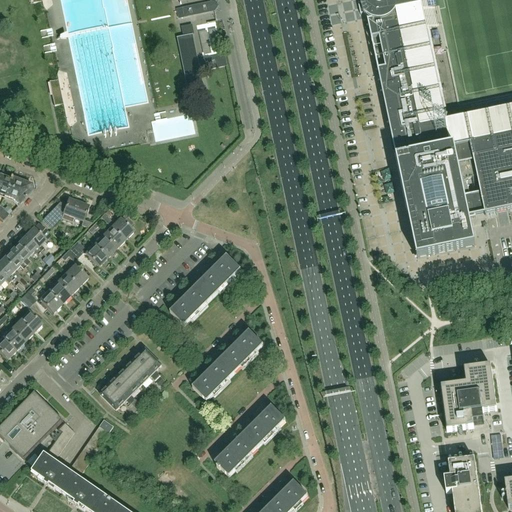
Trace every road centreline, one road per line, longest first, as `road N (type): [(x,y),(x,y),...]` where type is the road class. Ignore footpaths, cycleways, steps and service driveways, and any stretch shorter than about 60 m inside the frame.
road 1 (primary): [(253,0),(361,511)]
road 2 (primary): [(387,511),(282,0)]
road 3 (residential): [(327,511),(255,254),(180,218)]
road 4 (residential): [(0,402),(180,218)]
road 5 (residential): [(180,218),(55,168)]
